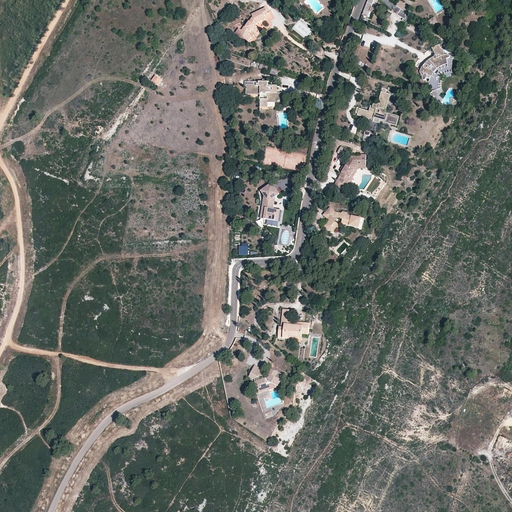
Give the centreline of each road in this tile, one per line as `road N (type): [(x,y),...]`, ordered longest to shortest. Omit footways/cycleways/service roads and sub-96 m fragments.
road 1 (residential): [(51,511),(110,417),(226,346),(236,266),(293,257),(328,92),(361,0)]
road 2 (track): [(0,466),(53,416),(62,306),(95,259),(216,242)]
road 3 (track): [(1,342),(190,373)]
road 4 (track): [(221,174),(221,288),(212,331),(231,337)]
road 5 (track): [(166,511),(220,428),(171,385)]
road 6 (track): [(0,147),(39,129),(97,81),(142,86)]
road 7 (track): [(17,211),(10,321),(0,345)]
road 8 (track): [(71,0),(0,110)]
